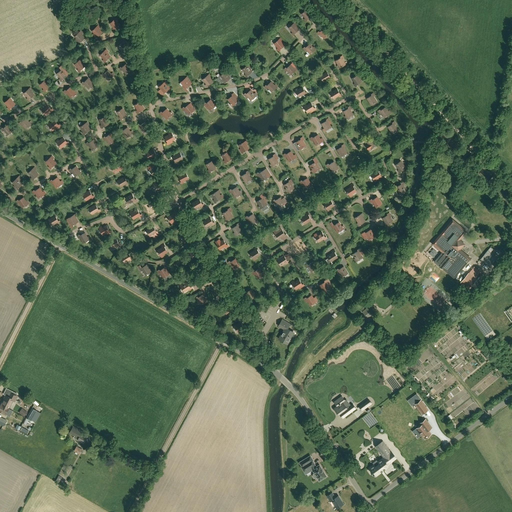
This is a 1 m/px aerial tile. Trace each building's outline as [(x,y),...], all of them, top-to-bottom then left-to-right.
[(306,22),(308,21),(307,20),(312,16),(308,12),(310,11),(308,8),(302,14),(305,18),(304,19),(306,22)] [(115,31),(116,30),(116,29),(120,25),(117,21),(118,20),(116,18),(110,23),(114,28),(113,29),(115,31)] [(294,36),(295,34),(294,34),(299,29),(296,26),(297,24),(295,22),(289,28),(293,32),(292,33),(294,36)] [(97,39),(98,37),(102,32),(99,29),(100,27),(98,25),(92,31),(96,35),(95,36),(97,39)] [(328,31),(325,28),(320,32),(319,31),(317,33),(319,35),(321,34),(324,38),(331,33),(329,31),(328,31)] [(80,44),(81,43),(80,42),(85,38),(81,34),(83,33),(81,31),(75,37),(79,41),(77,42),(80,44)] [(284,45),(281,41),(282,40),(281,38),(279,39),(274,44),(278,48),(277,49),(279,52),(281,50),(280,49),(284,45)] [(123,54),(124,53),(124,52),(128,48),(125,44),(126,43),(124,41),(118,46),(122,51),(121,52),(123,54)] [(313,48),(310,44),(305,48),(304,47),(303,49),(305,51),(306,50),(310,54),(316,48),(315,46),(313,48)] [(105,63),(106,61),(110,56),(107,53),(108,52),(106,49),(100,55),(104,59),(103,60),(105,63)] [(338,68),(345,64),(342,59),(344,58),(342,56),(341,57),(341,58),(336,61),(338,65),(337,66),(338,68)] [(79,72),(81,71),(80,70),(85,66),(82,62),(83,61),(81,59),(75,64),(79,69),(77,70),(79,72)] [(130,68),(126,64),(122,68),(121,67),(119,68),(121,71),(123,70),(126,74),(133,69),(131,67),(130,68)] [(247,77),(248,76),(247,75),(252,71),(249,68),(250,66),(248,64),(241,69),(246,74),(245,75),(247,77)] [(294,68),(291,64),(286,69),(286,68),(284,69),(286,71),(287,70),(291,75),(297,69),(296,67),(294,68)] [(61,82),(63,81),(62,80),(67,76),(64,72),(65,71),(63,69),(57,74),(61,78),(59,79),(61,82)] [(111,74),(108,70),(103,74),(103,73),(101,75),(103,77),(104,76),(108,80),(114,75),(113,73),(111,74)] [(225,84),(227,82),(226,81),(231,77),(228,73),(229,72),(227,70),(221,76),(224,80),(223,81),(225,84)] [(330,77),(327,72),(323,75),(322,73),(319,74),(324,82),(329,79),(329,80),(332,78),(331,77),(330,77)] [(355,87),(357,86),(356,85),(362,81),(360,77),(361,76),(359,73),(351,78),(355,84),(354,84),(355,87)] [(207,88),(209,86),(208,85),(213,81),(210,78),(211,76),(209,74),(203,80),(207,84),(205,85),(207,88)] [(185,90),(187,89),(186,88),(191,84),(188,80),(189,79),(187,77),(181,82),(185,87),(183,88),(185,90)] [(45,92),(46,91),(46,90),(50,86),(47,82),(48,81),(46,79),(40,85),(44,89),(43,90),(45,92)] [(94,84),(88,79),(84,83),(83,82),(81,83),(84,86),(85,84),(89,89),(94,84)] [(165,82),(159,87),(162,90),(160,91),(164,95),(165,94),(164,93),(169,89),(170,90),(171,89),(165,82)] [(275,85),(271,82),(267,86),(266,85),(264,87),(267,89),(268,88),(272,92),(278,86),(276,84),(275,85)] [(74,91),(71,87),(66,91),(65,90),(64,91),(66,94),(67,93),(71,97),(77,92),(75,90),(74,91)] [(306,93),(302,87),(298,90),(297,88),(295,90),(299,97),(304,94),(305,95),(308,94),(307,92),(306,93)] [(29,101),(30,100),(30,99),(34,95),(31,91),(32,90),(30,88),(24,93),(28,98),(27,99),(29,101)] [(340,94),(337,89),(333,92),(332,90),(329,92),(334,99),(339,96),(340,97),(342,95),(341,94),(340,94)] [(254,94),(251,90),(246,94),(245,93),(244,94),(246,97),(247,96),(251,100),(257,95),(255,93),(254,94)] [(236,95),(234,93),(232,94),(233,95),(228,99),(231,103),(230,104),(232,106),(238,101),(237,99),(238,98),(236,95)] [(371,105),(377,102),(374,97),(375,96),(373,93),(372,94),(372,95),(367,99),(371,105)] [(10,110),(11,109),(10,108),(15,104),(10,98),(5,102),(9,107),(8,108),(10,110)] [(205,103),(204,104),(206,107),(208,109),(209,108),(211,110),(217,105),(215,102),(214,104),(211,100),(206,104),(205,103)] [(138,114),(139,113),(139,112),(144,109),(142,104),(143,103),(142,101),(135,105),(138,110),(136,111),(138,114)] [(314,108),(311,103),(307,106),(306,104),(303,105),(308,113),(313,110),(313,111),(316,109),(315,108),(314,108)] [(192,108),(189,104),(184,108),(183,107),(182,108),(184,111),(185,110),(189,114),(195,109),(194,107),(192,108)] [(51,109),(47,105),(43,108),(42,107),(40,109),(46,115),(50,111),(51,112),(53,110),(52,108),(51,109)] [(346,119),(353,115),(350,110),(352,109),(350,106),(348,107),(349,108),(344,111),(346,116),(345,117),(346,119)] [(388,111),(386,107),(380,111),(380,110),(378,111),(380,113),(381,113),(385,117),(391,113),(390,110),(388,111)] [(121,120),(122,119),(122,118),(127,115),(123,109),(117,112),(120,117),(119,118),(121,120)] [(170,113),(167,109),(162,113),(161,112),(160,113),(162,116),(163,115),(167,119),(173,114),(171,112),(170,113)] [(102,128),(103,128),(103,127),(109,124),(105,117),(99,120),(102,125),(100,126),(102,128)] [(29,122),(26,118),(21,123),(20,122),(19,123),(21,125),(22,124),(26,129),(32,123),(31,121),(29,122)] [(326,130),(331,127),(328,122),(330,121),(328,119),(327,119),(327,120),(322,124),(326,130)] [(49,122),(47,124),(53,130),(55,128),(56,129),(58,128),(61,126),(59,124),(59,125),(54,120),(51,124),(49,122)] [(84,135),(86,134),(85,133),(90,130),(87,126),(89,125),(87,122),(80,127),(84,132),(82,133),(84,135)] [(148,127),(145,122),(140,126),(139,125),(138,126),(139,128),(141,127),(144,132),(151,128),(149,126),(148,127)] [(391,134),(398,130),(394,125),(396,124),(394,122),(393,123),(393,124),(388,127),(391,131),(389,132),(391,134)] [(13,130),(8,125),(3,129),(2,128),(1,129),(3,132),(4,130),(8,135),(13,130)] [(130,132),(128,128),(122,131),(122,130),(120,131),(122,134),(123,133),(126,138),(133,133),(132,131),(130,132)] [(168,145),(171,143),(170,142),(175,139),(171,132),(169,133),(169,135),(165,137),(168,143),(167,143),(168,145)] [(115,140),(110,134),(105,138),(105,137),(103,138),(105,140),(106,139),(110,144),(115,140)] [(320,139),(318,135),(313,138),(312,137),(310,138),(312,141),(313,140),(316,145),(323,141),(322,138),(320,139)] [(299,150),(306,146),(303,141),(304,140),(302,137),(301,138),(301,139),(296,142),(299,147),(297,148),(299,150)] [(368,144),(365,145),(368,150),(371,149),(376,145),(374,140),(375,139),(373,137),(372,138),(372,139),(367,142),(368,144)] [(67,142),(63,138),(59,141),(58,139),(56,141),(61,148),(66,144),(67,145),(69,143),(68,142),(67,142)] [(96,144),(93,140),(88,143),(87,142),(86,143),(88,146),(89,145),(92,150),(99,145),(98,143),(96,144)] [(242,154),(244,153),(243,152),(249,148),(246,144),(248,143),(246,141),(239,145),(242,150),(241,151),(242,154)] [(341,156),(347,153),(344,148),(345,147),(344,144),(342,145),(343,146),(337,150),(341,156)] [(156,155),(153,149),(147,153),(150,159),(155,156),(156,157),(158,156),(157,154),(156,155)] [(225,164),(227,163),(226,162),(232,158),(229,154),(231,153),(229,151),(222,155),(225,160),(224,161),(225,164)] [(294,156),(291,151),(286,155),(285,154),(283,155),(285,157),(286,156),(290,161),(297,157),(295,155),(294,156)] [(175,164),(178,163),(178,161),(183,159),(180,153),(173,156),(176,162),(175,162),(175,164)] [(269,159),(271,164),(270,164),(271,167),(278,162),(275,158),(277,157),(275,154),(273,155),(274,156),(269,159)] [(51,170),(52,168),(51,167),(56,163),(53,159),(54,158),(52,156),(46,162),(50,166),(49,167),(51,170)] [(315,162),(310,165),(313,170),(311,171),(313,173),(320,169),(317,164),(318,163),(315,157),(313,158),(315,162)] [(210,173),(211,172),(211,171),(216,168),(213,164),(215,163),(213,160),(206,165),(209,170),(208,170),(210,173)] [(400,173),(401,172),(400,171),(406,167),(401,161),(396,165),(399,170),(398,171),(400,173)] [(121,168),(117,162),(111,166),(114,172),(119,169),(120,170),(123,169),(122,167),(121,168)] [(338,168),(334,162),(329,165),(328,164),(326,165),(328,168),(329,167),(332,172),(338,168)] [(79,170),(76,166),(71,170),(70,169),(69,170),(71,172),(72,172),(75,176),(82,172),(81,169),(79,170)] [(160,171),(156,166),(150,170),(153,176),(158,172),(159,174),(162,172),(161,171),(160,171)] [(33,181),(35,179),(34,178),(38,174),(35,171),(36,169),(35,167),(28,173),(32,177),(31,178),(33,181)] [(376,182),(378,181),(377,179),(381,176),(378,171),(379,170),(378,169),(375,171),(376,172),(371,175),(376,182)] [(183,174),(179,176),(180,178),(181,181),(180,182),(181,184),(184,182),(183,181),(189,178),(186,170),(182,172),(183,174)] [(267,175),(264,170),(259,174),(258,173),(256,174),(258,176),(259,175),(262,180),(269,176),(268,174),(267,175)] [(246,183),(251,179),(248,174),(250,173),(248,171),(247,172),(247,173),(242,176),(246,183)] [(18,190),(19,189),(18,188),(23,184),(19,180),(21,179),(19,177),(13,182),(17,187),(15,188),(18,190)] [(128,182),(124,177),(118,181),(121,186),(126,183),(127,184),(130,182),(129,181),(128,182)] [(60,182),(57,178),(52,181),(52,180),(50,181),(52,184),(53,183),(56,188),(63,183),(62,181),(60,182)] [(310,183),(307,178),(302,182),(302,181),(300,182),(302,184),(303,183),(306,188),(313,184),(312,182),(310,183)] [(290,182),(284,185),(287,189),(286,190),(287,192),(294,188),(291,183),(292,182),(291,180),(289,180),(290,182)] [(164,187),(161,181),(157,184),(156,183),(153,184),(158,191),(163,188),(164,189),(166,188),(165,186),(164,187)] [(398,195),(406,191),(403,186),(404,185),(403,182),(401,183),(402,184),(396,187),(398,191),(397,192),(398,195)] [(351,197),(353,195),(352,194),(356,191),(353,186),(354,185),(353,184),(350,185),(351,187),(346,190),(351,197)] [(239,191),(237,187),(231,190),(231,189),(229,190),(231,193),(232,192),(235,197),(242,193),(241,190),(239,191)] [(43,192),(40,188),(35,191),(34,190),(32,191),(34,194),(35,193),(39,198),(46,193),(44,191),(43,192)] [(215,203),(217,202),(216,201),(222,198),(219,194),(220,193),(219,190),(212,195),(215,200),(214,200),(215,203)] [(93,196),(89,191),(85,193),(84,192),(82,193),(86,200),(91,197),(92,199),(95,197),(94,195),(93,196)] [(166,201),(171,198),(167,191),(162,194),(166,201)] [(135,199),(133,194),(125,198),(129,204),(134,201),(134,202),(137,201),(136,199),(135,199)] [(268,208),(264,200),(265,199),(264,196),(262,197),(263,198),(257,202),(260,206),(258,207),(260,209),(261,208),(263,211),(268,208)] [(26,202),(24,197),(18,201),(18,200),(16,201),(18,204),(19,203),(23,207),(29,203),(28,201),(26,202)] [(285,204),(280,197),(275,201),(274,200),(273,201),(274,203),(276,202),(279,207),(285,204)] [(382,204),(377,197),(372,200),(372,199),(370,200),(372,203),(373,202),(376,207),(382,204)] [(328,211),(331,210),(330,208),(334,206),(331,200),(332,200),(331,198),(328,200),(329,201),(324,204),(328,211)] [(202,204),(199,199),(193,203),(196,209),(201,206),(202,207),(204,205),(203,204),(202,204)] [(99,210),(96,204),(89,208),(92,214),(97,211),(98,212),(101,211),(100,209),(99,210)] [(228,210),(223,213),(226,218),(225,219),(227,222),(228,221),(228,220),(233,216),(230,212),(232,211),(230,208),(227,209),(228,210)] [(141,215),(138,210),(133,212),(132,210),(130,212),(134,219),(139,216),(140,217),(143,216),(142,214),(141,215)] [(172,224),(175,223),(174,221),(178,219),(175,213),(176,213),(175,211),(172,213),(173,214),(168,217),(172,224)] [(305,224),(311,220),(308,215),(309,214),(308,212),(305,214),(306,215),(301,219),(305,224)] [(359,226),(360,225),(360,224),(365,221),(362,217),(364,216),(362,213),(355,218),(358,223),(357,224),(359,226)] [(385,226),(392,221),(389,216),(391,216),(389,213),(387,214),(388,215),(383,218),(385,222),(384,223),(385,226)] [(72,227),(73,226),(73,225),(78,222),(76,217),(77,216),(76,214),(69,218),(72,223),(70,224),(72,227)] [(257,221),(253,214),(248,217),(247,216),(245,217),(247,220),(248,219),(251,224),(257,221)] [(58,221),(55,216),(49,220),(52,225),(57,222),(58,224),(60,222),(59,221),(58,221)] [(213,223),(210,217),(203,221),(207,227),(212,224),(213,225),(215,224),(214,222),(213,223)] [(471,259),(460,249),(462,246),(459,239),(466,231),(453,220),(434,242),(444,250),(437,258),(434,262),(440,267),(441,267),(454,278),(460,282),(468,272),(471,270),(465,265),(471,259)] [(331,222),(330,223),(331,226),(333,228),(335,227),(338,232),(345,228),(343,226),(342,227),(339,222),(334,226),(333,225),(331,222)] [(235,236),(242,232),(239,227),(240,226),(239,223),(237,224),(238,225),(232,228),(235,233),(234,234),(235,236)] [(151,237),(153,236),(152,234),(157,232),(153,226),(154,226),(153,224),(151,226),(151,227),(146,230),(151,237)] [(110,231),(107,226),(102,228),(101,226),(99,228),(103,235),(108,232),(109,234),(112,232),(111,230),(110,231)] [(285,235),(282,229),(278,232),(277,231),(274,232),(279,239),(281,238),(283,240),(288,237),(286,234),(285,235)] [(183,234),(180,236),(184,242),(187,239),(190,237),(187,232),(188,232),(187,230),(184,232),(184,231),(182,232),(183,234)] [(362,234),(365,239),(368,237),(369,240),(376,236),(375,233),(373,234),(371,230),(365,233),(365,232),(363,233),(362,234)] [(325,237),(322,232),(315,236),(319,242),(324,239),(325,240),(327,238),(326,237),(325,237)] [(87,237),(85,233),(80,236),(79,235),(77,236),(79,239),(80,238),(83,243),(90,239),(89,237),(87,237)] [(111,239),(109,241),(113,248),(116,246),(116,248),(119,246),(121,245),(120,243),(119,244),(116,238),(112,241),(111,239)] [(219,239),(215,241),(216,242),(220,249),(225,246),(226,248),(229,246),(228,245),(227,245),(223,240),(221,241),(219,239)] [(162,257),(164,256),(163,254),(167,252),(164,247),(165,246),(164,244),(161,246),(162,247),(157,250),(162,257)] [(255,260),(257,259),(256,257),(260,255),(257,249),(258,249),(257,247),(254,249),(255,250),(250,253),(255,260)] [(489,267),(497,258),(491,252),(493,249),(490,247),(480,259),(489,267)] [(363,257),(361,255),(364,253),(361,248),(359,249),(358,250),(358,251),(353,254),(356,258),(354,259),(356,262),(363,257)] [(200,255),(197,249),(193,252),(192,250),(189,252),(194,259),(199,256),(200,257),(202,256),(201,254),(200,255)] [(328,256),(329,258),(326,260),(329,265),(332,263),(331,261),(338,257),(334,252),(335,251),(334,250),(332,251),(333,253),(328,256)] [(132,258),(128,253),(124,256),(123,254),(121,256),(125,263),(130,259),(131,261),(134,259),(133,257),(132,258)] [(287,261),(284,256),(280,259),(279,257),(276,259),(281,266),(286,262),(287,264),(289,262),(288,260),(287,261)] [(240,265),(235,259),(230,262),(230,261),(228,262),(230,265),(231,264),(234,269),(240,265)] [(316,266),(313,262),(308,265),(307,264),(305,265),(307,268),(308,267),(312,272),(319,268),(317,265),(316,266)] [(141,267),(139,268),(141,271),(142,270),(145,275),(151,271),(153,270),(151,268),(149,269),(147,265),(142,268),(141,267)] [(348,273),(344,267),(338,270),(338,269),(336,270),(338,273),(339,272),(342,277),(348,273)] [(171,277),(165,268),(160,271),(159,270),(157,271),(159,274),(161,273),(165,280),(171,277)] [(212,274),(209,269),(202,273),(206,278),(211,275),(211,277),(214,275),(213,273),(212,274)] [(262,273),(259,269),(254,272),(253,271),(252,272),(253,275),(255,274),(258,279),(265,274),(263,272),(262,273)] [(468,272),(460,282),(468,290),(471,287),(477,280),(468,272)] [(437,274),(434,278),(439,282),(442,278),(437,274)] [(302,285),(299,279),(295,282),(294,281),(292,282),(296,289),(301,286),(302,287),(304,286),(303,284),(302,285)] [(325,282),(320,285),(323,290),(321,290),(323,293),(330,288),(326,283),(328,283),(326,280),(325,281),(325,282)] [(191,288),(187,282),(183,285),(182,283),(180,285),(184,292),(189,289),(190,290),(193,289),(192,287),(191,288)] [(215,289),(214,290),(215,293),(216,294),(218,293),(220,297),(225,293),(221,287),(216,290),(215,289)] [(249,301),(251,300),(250,299),(256,296),(253,292),(254,291),(253,288),(246,293),(249,298),(248,299),(249,301)] [(207,301),(203,295),(198,298),(197,297),(195,298),(197,300),(198,300),(202,305),(207,301)] [(306,298),(304,299),(307,302),(308,302),(310,305),(316,302),(312,295),(306,299),(306,298)] [(232,309),(229,304),(225,307),(224,305),(222,307),(226,314),(231,310),(232,312),(235,310),(233,309),(232,309)] [(363,313),(367,318),(369,316),(376,309),(372,305),(364,312),(363,313)] [(287,344),(292,337),(291,336),(294,332),(288,328),(290,324),(282,320),(279,326),(285,329),(279,339),(287,344)] [(241,322),(234,326),(238,332),(243,329),(244,330),(248,327),(247,325),(244,327),(241,322)] [(1,403),(0,406),(0,411),(6,414),(13,401),(15,402),(17,396),(16,395),(17,393),(12,391),(9,397),(5,395),(4,399),(5,399),(2,404),(1,403)] [(31,404),(32,402),(20,396),(19,398),(31,404)] [(337,406),(334,408),(339,415),(344,411),(347,415),(356,408),(353,404),(351,405),(347,408),(343,402),(345,400),(342,396),(334,402),(337,406)] [(362,411),(372,403),(369,399),(359,407),(362,411)] [(424,410),(427,408),(421,400),(415,404),(420,410),(423,408),(424,410)] [(31,409),(26,418),(28,419),(31,421),(36,412),(31,409)] [(432,428),(429,424),(426,419),(420,423),(421,425),(417,428),(425,439),(431,434),(428,430),(432,428)] [(83,443),(87,437),(83,434),(84,432),(73,426),(70,432),(75,435),(73,437),(83,443)] [(382,470),(383,469),(384,470),(385,469),(385,468),(388,466),(387,465),(396,458),(395,457),(392,452),(391,452),(390,451),(390,452),(389,451),(390,451),(389,450),(388,450),(388,449),(388,448),(387,449),(387,448),(387,447),(383,441),(376,446),(384,458),(383,459),(381,460),(378,462),(377,460),(372,463),(374,465),(370,468),(373,473),(374,474),(375,475),(381,471),(381,472),(383,471),(382,470)] [(112,455),(115,451),(109,445),(105,450),(112,455)] [(312,469),(314,473),(313,474),(312,475),(313,477),(314,478),(316,478),(317,478),(319,481),(327,476),(323,471),(322,470),(322,469),(319,465),(315,467),(314,465),(315,465),(312,461),(313,460),(310,455),(299,462),(302,467),(301,467),(304,472),(311,467),(312,469)] [(335,497),(332,492),(327,495),(330,501),(331,500),(337,508),(343,504),(338,496),(335,497)]
